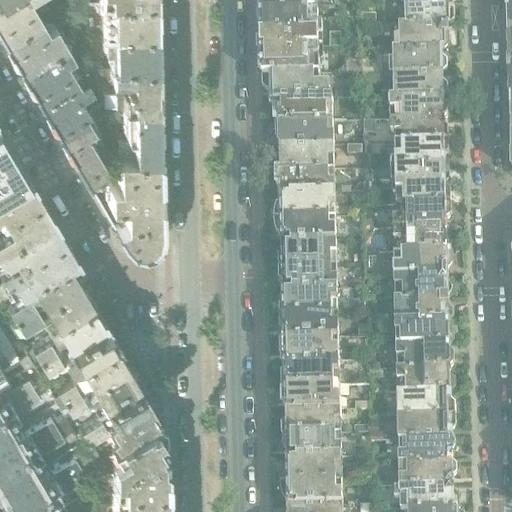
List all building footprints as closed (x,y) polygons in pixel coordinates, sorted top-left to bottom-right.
[(0,0),(0,38),(38,16),(28,0),(0,0)] [(259,0),(260,12),(318,11),(335,10),(334,0),(259,0)] [(152,32),(152,1),(107,2),(107,10),(101,10),(101,34),(152,32)] [(454,22),(454,2),(405,3),(406,26),(448,26),(450,26),(454,22)] [(318,49),(318,11),(260,12),(261,37),(288,37),(289,49),(318,49)] [(68,52),(59,36),(50,21),(43,25),(38,16),(0,38),(30,89),(67,66),(61,56),(68,52)] [(448,46),(448,26),(406,26),(406,27),(399,27),(399,51),(442,50),(444,50),(448,46)] [(153,65),(152,32),(101,34),(102,50),(107,50),(108,66),(153,65)] [(319,74),(318,50),(318,49),(289,49),(288,37),(261,37),(262,76),(319,74)] [(446,70),(446,62),(442,58),(442,50),(399,51),(393,51),(393,75),(442,74),(446,70)] [(362,75),(361,62),(346,62),(346,75),(362,75)] [(154,107),(153,65),(108,66),(108,68),(100,68),(92,68),(96,83),(114,82),(114,95),(101,95),(105,109),(121,108),(154,107)] [(95,99),(88,88),(76,95),(75,93),(71,95),(67,89),(81,81),(76,72),(72,74),(67,66),(30,89),(83,179),(104,166),(91,143),(97,140),(89,126),(93,123),(83,106),(95,99)] [(319,88),(319,74),(262,76),(262,88),(267,93),(271,93),(271,100),(329,99),(329,88),(319,88)] [(447,86),(443,82),(442,74),(393,75),(394,98),(444,97),(447,93),(447,86)] [(362,99),(362,91),(335,92),(335,100),(362,99)] [(448,118),(448,109),(444,106),(444,97),(394,98),(390,98),(390,111),(390,122),(444,121),(448,118)] [(334,122),(333,99),(329,99),(271,100),(271,110),(274,110),(275,124),(334,122)] [(155,157),(154,107),(121,108),(121,131),(125,140),(116,140),(116,158),(155,157)] [(449,144),(448,132),(444,129),(444,121),(390,122),(391,135),(395,135),(396,146),(449,144)] [(334,147),(334,122),(275,124),(275,140),(279,140),(279,148),(334,147)] [(16,342),(5,324),(0,315),(0,193),(26,177),(0,132),(0,382),(8,378),(0,365),(0,332),(8,347),(16,342)] [(445,168),(445,160),(449,157),(449,144),(396,146),(396,159),(391,159),(392,183),(417,183),(417,176),(422,176),(422,169),(445,168)] [(335,171),(334,147),(279,148),(279,157),(275,160),(276,172),(335,171)] [(362,156),(362,147),(347,147),(347,156),(362,156)] [(157,230),(155,157),(116,158),(115,158),(116,186),(107,186),(107,205),(122,205),(123,223),(113,229),(119,240),(120,240),(127,247),(126,247),(128,248),(129,248),(138,250),(146,248),(153,241),(154,241),(154,239),(157,230)] [(446,191),(446,182),(449,180),(449,171),(445,168),(422,169),(422,176),(417,176),(417,183),(392,183),(392,195),(397,195),(397,207),(450,206),(450,194),(446,191)] [(335,194),(335,171),(276,172),(276,174),(275,177),(275,183),(276,186),(276,188),(280,188),(280,196),(335,194)] [(0,219),(38,197),(26,177),(0,193),(0,219)] [(336,219),(335,194),(280,196),(281,205),(276,205),(274,213),(273,220),(336,219)] [(0,245),(50,217),(38,197),(0,219),(0,245)] [(447,222),(450,218),(450,206),(397,207),(397,220),(393,220),(393,231),(447,230),(447,222)] [(0,260),(20,249),(25,258),(61,237),(50,217),(0,245),(0,260)] [(336,242),(336,219),(273,220),(273,221),(275,229),(276,235),(276,236),(281,236),(281,244),(336,242)] [(373,232),(373,223),(363,222),(363,233),(373,232)] [(451,253),(451,241),(447,238),(447,230),(393,231),(394,254),(451,253)] [(371,248),(371,240),(374,236),(374,232),(373,232),(363,233),(363,234),(364,234),(365,255),(375,255),(375,252),(371,248)] [(0,300),(21,288),(67,260),(73,257),(61,237),(25,258),(30,267),(0,284),(0,300)] [(337,267),(336,242),(281,244),(282,253),(278,256),(278,268),(337,267)] [(448,269),(452,265),(451,253),(394,254),(394,278),(448,277),(448,269)] [(13,319),(77,281),(72,274),(73,270),(67,260),(21,288),(26,296),(6,308),(13,319)] [(338,290),(337,267),(278,268),(278,280),(282,284),(283,292),(338,290)] [(452,292),(448,284),(448,277),(394,278),(395,301),(449,300),(452,292)] [(44,327),(91,300),(85,290),(81,289),(77,281),(13,319),(7,322),(14,333),(19,330),(20,330),(39,319),(44,327)] [(338,314),(338,290),(283,292),(283,300),(279,301),(279,316),(338,314)] [(31,363),(101,322),(103,321),(103,320),(100,321),(96,314),(97,310),(91,300),(44,327),(50,336),(30,347),(31,348),(24,352),(31,363)] [(453,319),(453,311),(449,308),(449,300),(395,301),(395,324),(449,323),(453,319)] [(339,339),(338,314),(279,316),(280,332),(283,332),(283,339),(339,339)] [(69,368),(115,340),(109,330),(105,329),(101,322),(31,363),(32,365),(43,383),(50,379),(44,370),(63,359),(69,368)] [(454,343),(453,334),(449,331),(449,323),(395,324),(396,348),(450,347),(454,343)] [(368,338),(368,325),(359,325),(359,338),(368,338)] [(339,339),(283,339),(280,340),(280,356),(284,356),(284,364),(339,363),(339,339)] [(56,403),(124,362),(120,354),(121,351),(115,340),(69,368),(74,377),(49,392),(56,403)] [(454,366),(454,358),(450,354),(450,347),(396,348),(396,371),(450,370),(454,366)] [(376,371),(375,349),(368,350),(369,372),(376,371)] [(32,365),(31,363),(24,352),(15,358),(23,370),(32,365)] [(92,407),(138,381),(132,370),(128,369),(124,362),(56,403),(62,413),(62,414),(87,399),(92,407)] [(340,386),(339,363),(284,364),(284,372),(281,372),(281,388),(340,386)] [(455,390),(455,381),(450,378),(450,370),(396,371),(397,394),(451,394),(451,393),(455,390)] [(383,380),(383,372),(369,372),(369,381),(383,380)] [(0,408),(32,389),(26,378),(0,393),(0,408)] [(104,429),(148,402),(143,395),(144,391),(138,381),(92,407),(98,416),(78,428),(85,440),(104,429)] [(341,410),(340,386),(281,388),(281,404),(285,403),(286,412),(341,410)] [(0,436),(16,427),(10,417),(39,400),(32,389),(0,408),(0,436)] [(455,417),(455,405),(451,401),(451,394),(397,394),(397,418),(455,417)] [(368,410),(368,401),(355,401),(355,411),(368,410)] [(116,449),(157,425),(152,417),(156,415),(156,410),(153,404),(148,402),(104,429),(116,449)] [(341,434),(341,410),(286,412),(286,420),(282,424),(282,436),(341,434)] [(0,462),(67,422),(62,414),(62,413),(51,420),(50,418),(21,436),(16,427),(0,436),(0,462)] [(70,427),(78,422),(76,417),(67,422),(70,427)] [(452,432),(456,428),(455,417),(397,418),(398,441),(452,440),(452,432)] [(34,457),(63,440),(62,438),(72,432),(70,427),(67,422),(0,462),(0,485),(2,489),(40,466),(34,457)] [(162,450),(158,442),(162,440),(161,426),(157,425),(116,449),(111,452),(117,462),(111,465),(112,472),(125,472),(162,450)] [(342,458),(341,434),(282,436),(282,448),(287,451),(287,460),(342,458)] [(383,442),(383,434),(370,434),(370,442),(383,442)] [(452,455),(456,447),(452,440),(398,441),(399,464),(453,463),(452,455)] [(14,509),(90,463),(90,462),(82,449),(70,456),(72,459),(45,475),(40,466),(2,489),(14,509)] [(163,492),(163,467),(162,467),(162,450),(125,472),(112,472),(112,494),(163,492)] [(99,458),(94,451),(87,455),(92,462),(99,458)] [(342,483),(342,458),(287,460),(287,468),(282,468),(282,469),(280,477),(280,484),(342,483)] [(52,499),(87,478),(96,473),(90,463),(14,509),(15,511),(52,511),(66,503),(65,501),(57,506),(52,499)] [(453,479),(457,475),(457,467),(453,463),(399,464),(399,487),(453,487),(453,479)] [(343,507),(342,483),(280,484),(280,485),(281,493),(283,499),(288,499),(288,508),(343,507)] [(458,509),(457,498),(453,494),(453,487),(399,487),(400,511),(408,511),(408,510),(458,509)] [(163,511),(163,492),(112,494),(112,511),(163,511)] [(78,511),(77,510),(84,506),(78,496),(66,503),(52,511),(78,511)]
